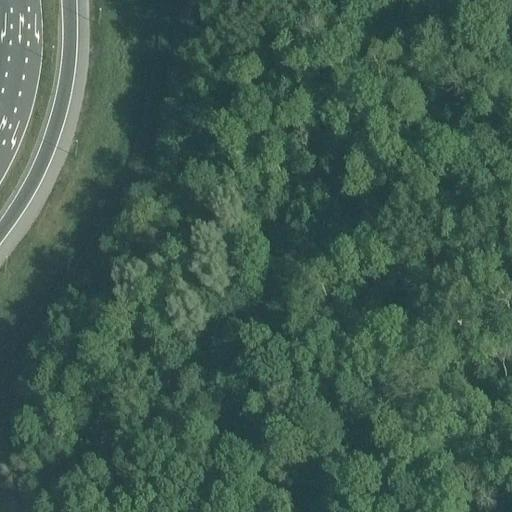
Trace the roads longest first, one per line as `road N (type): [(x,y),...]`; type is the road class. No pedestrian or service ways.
road 1 (motorway): [(0,231),(52,132),(70,0)]
road 2 (motorway): [(17,0),(21,34),(0,131)]
